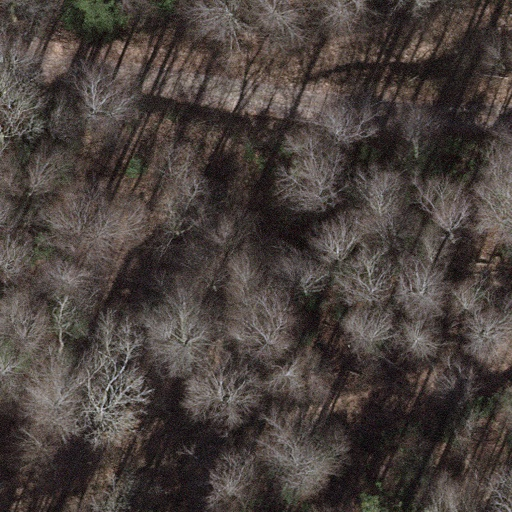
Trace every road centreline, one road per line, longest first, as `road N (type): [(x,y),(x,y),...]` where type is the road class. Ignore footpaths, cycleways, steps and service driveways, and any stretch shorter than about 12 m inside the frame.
road 1 (track): [(511,105),(0,51)]
road 2 (track): [(40,511),(442,371),(511,355)]
road 3 (track): [(511,11),(226,80)]
